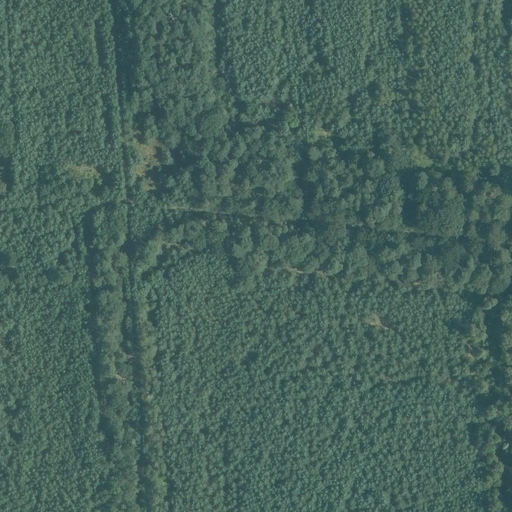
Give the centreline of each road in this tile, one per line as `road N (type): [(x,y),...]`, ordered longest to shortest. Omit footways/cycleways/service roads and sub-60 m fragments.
road 1 (track): [(147,511),(111,0)]
road 2 (track): [(128,203),(511,244)]
